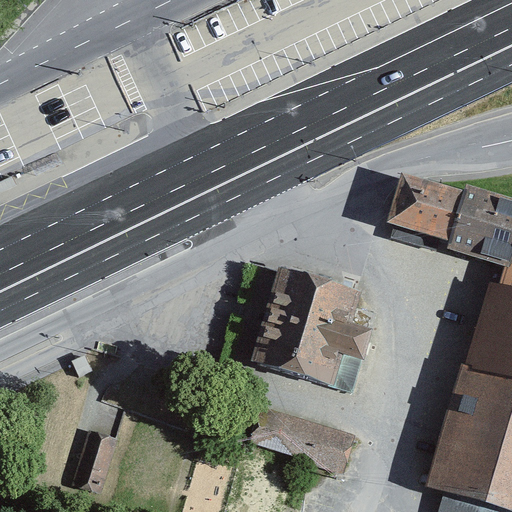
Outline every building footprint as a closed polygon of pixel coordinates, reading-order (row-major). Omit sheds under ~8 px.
[(511,202),(469,190),(467,199),(407,182),(394,226),(452,243),(449,253),(503,269),(511,271),(511,202)] [(443,497),(438,511),(511,511),(511,271),(503,269),(498,287),(488,284),(424,491),(443,497)] [(328,392),(337,361),(356,366),(365,334),(345,329),(354,296),(271,274),(245,369),(328,392)] [(340,478),(351,439),(260,413),(252,442),(315,460),(312,470),(340,478)] [(119,444),(88,434),(71,490),(103,500),(119,444)]
